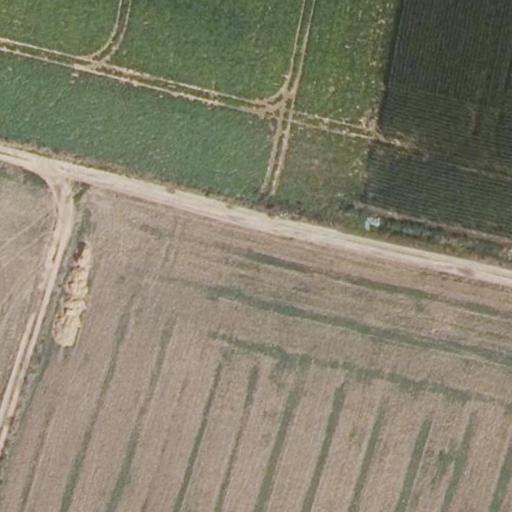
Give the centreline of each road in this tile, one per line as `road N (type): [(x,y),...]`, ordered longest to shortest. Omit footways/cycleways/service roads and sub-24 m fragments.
road 1 (track): [(511,279),(48,164)]
road 2 (track): [(0,431),(66,215),(48,164)]
